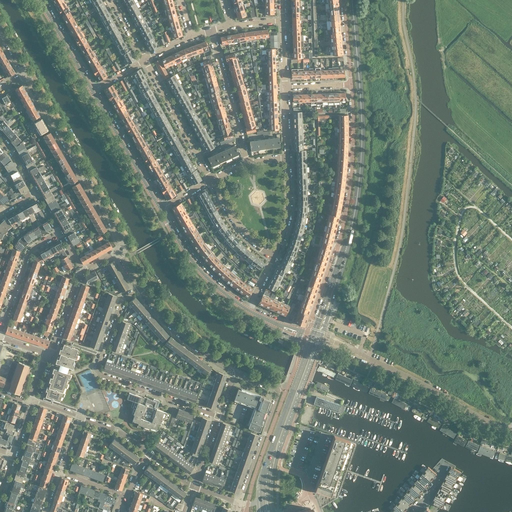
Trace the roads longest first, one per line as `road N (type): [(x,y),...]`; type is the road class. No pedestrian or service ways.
road 1 (primary): [(344,252),(361,154),(352,0)]
road 2 (residential): [(217,417),(96,370),(124,297),(139,288)]
road 3 (tertiary): [(511,431),(318,340)]
road 4 (residential): [(120,252),(27,73)]
road 5 (primary): [(273,511),(278,448),(318,340)]
road 6 (residential): [(351,84),(351,176),(338,244),(344,252)]
road 7 (residential): [(240,503),(278,389),(232,372)]
road 8 (primary): [(311,339),(262,495)]
road 9 (tertiary): [(159,208),(91,89)]
road 10 (tertiary): [(247,310),(199,270),(159,208)]
road 11 (residential): [(246,160),(210,30)]
road 12 (residential): [(208,179),(146,60)]
road 13 (residential): [(232,372),(176,330),(139,288)]
road 14 (residential): [(0,334),(26,253),(59,232)]
